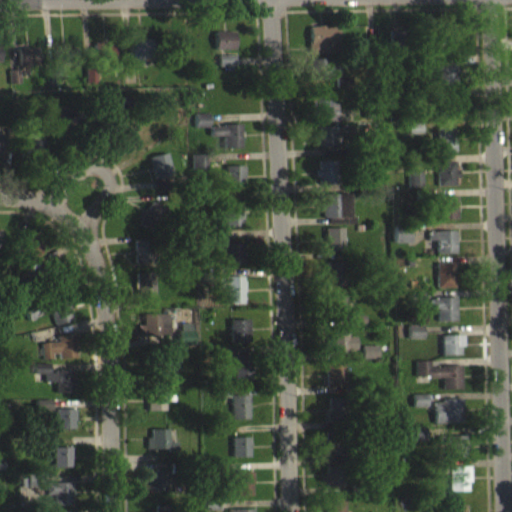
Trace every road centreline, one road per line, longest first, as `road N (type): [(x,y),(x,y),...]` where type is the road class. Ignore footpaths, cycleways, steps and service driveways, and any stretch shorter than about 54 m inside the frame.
road 1 (residential): [(270,0),(286,511)]
road 2 (residential): [(487,0),(502,511)]
road 3 (residential): [(0,201),(54,203),(91,247),(102,511)]
road 4 (residential): [(79,233),(108,186),(105,174),(82,168),(54,203)]
